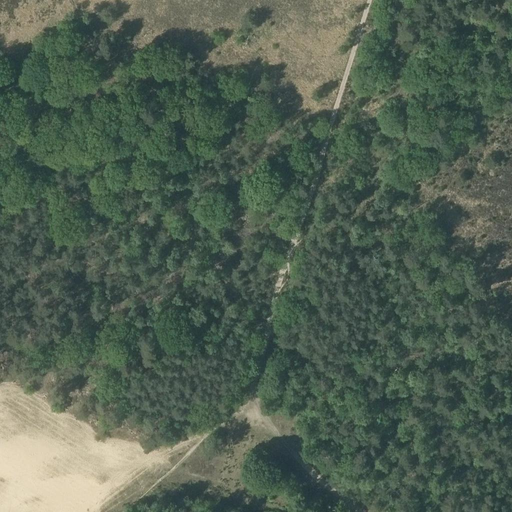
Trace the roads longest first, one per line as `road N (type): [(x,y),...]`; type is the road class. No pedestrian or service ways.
road 1 (track): [(371,0),(250,395)]
road 2 (track): [(250,395),(324,485),(360,511)]
